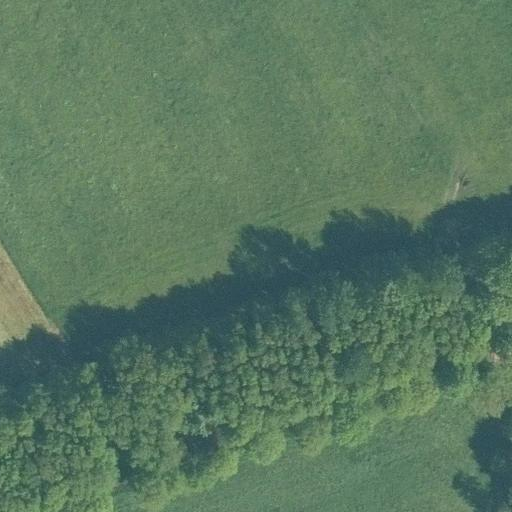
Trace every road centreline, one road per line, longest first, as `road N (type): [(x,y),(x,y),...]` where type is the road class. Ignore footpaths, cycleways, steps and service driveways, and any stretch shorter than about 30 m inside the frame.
road 1 (track): [(0,500),(409,360),(464,349),(511,359)]
road 2 (track): [(510,511),(511,369)]
